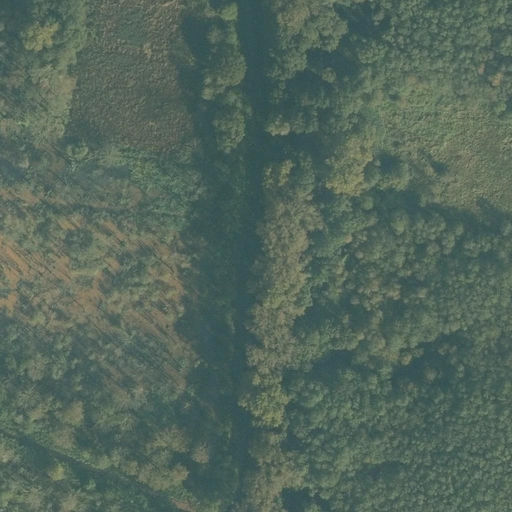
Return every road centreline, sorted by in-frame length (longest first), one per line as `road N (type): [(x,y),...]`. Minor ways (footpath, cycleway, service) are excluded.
road 1 (track): [(241,511),(256,457),(272,129),(264,0)]
road 2 (track): [(235,0),(243,131),(218,511)]
road 3 (track): [(0,419),(217,511)]
